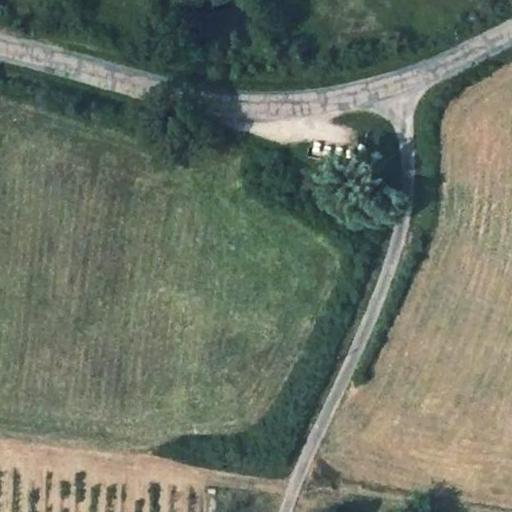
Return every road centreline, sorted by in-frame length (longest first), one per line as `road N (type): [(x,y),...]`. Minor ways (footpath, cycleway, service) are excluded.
road 1 (unclassified): [(284,511),(413,194),(406,105)]
road 2 (unclassified): [(406,105),(235,119),(0,64)]
road 3 (unclassified): [(511,38),(406,105)]
